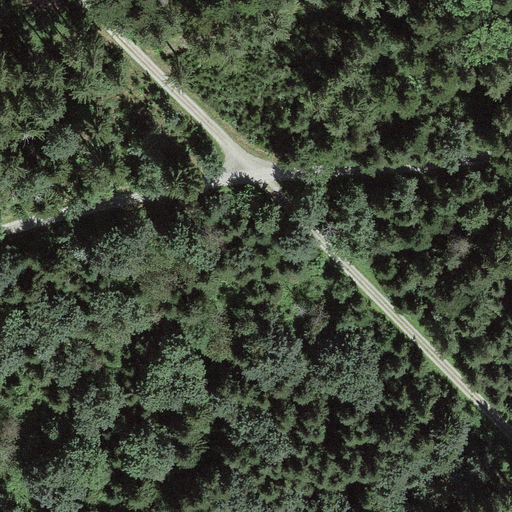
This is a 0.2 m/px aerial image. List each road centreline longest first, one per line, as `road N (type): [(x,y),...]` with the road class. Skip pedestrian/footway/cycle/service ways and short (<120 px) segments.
road 1 (track): [(258,173),(511,426)]
road 2 (track): [(258,173),(139,193),(0,231)]
road 3 (track): [(511,152),(258,173)]
road 4 (track): [(92,0),(258,173)]
